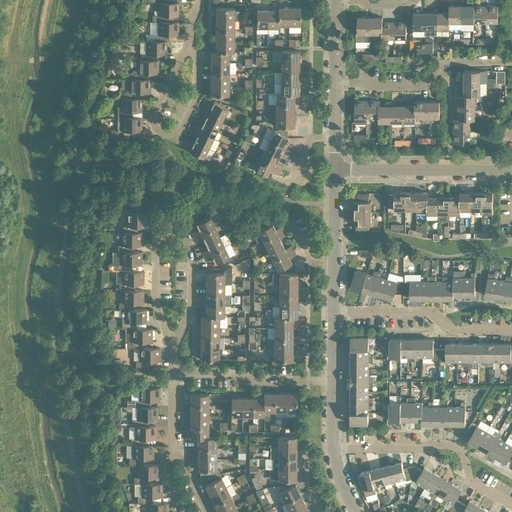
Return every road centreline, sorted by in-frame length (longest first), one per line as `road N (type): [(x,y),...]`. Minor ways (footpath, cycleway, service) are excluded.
road 1 (residential): [(332,455),(374,446),(444,449),(470,484),(511,510)]
road 2 (residential): [(335,83),(418,87),(447,63),(511,62)]
road 3 (residential): [(511,332),(453,336),(411,319),(332,312)]
road 4 (residential): [(334,169),(511,170)]
road 5 (residential): [(330,384),(173,372)]
road 6 (residential): [(174,344),(187,311),(190,259),(186,243),(168,229)]
road 7 (residential): [(174,344),(155,303),(153,254),(168,229)]
